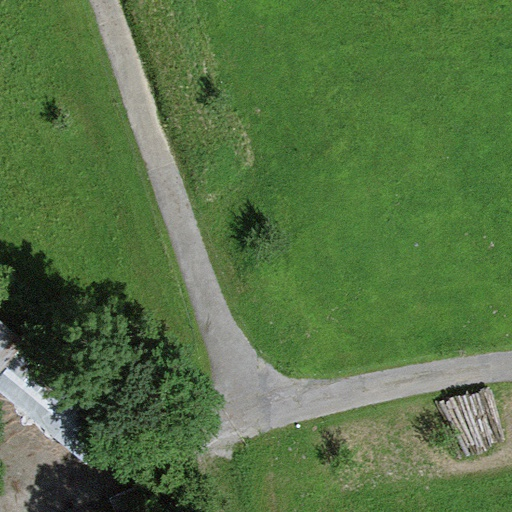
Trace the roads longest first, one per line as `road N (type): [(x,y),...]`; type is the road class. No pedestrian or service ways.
road 1 (track): [(251,411),(184,244),(110,0)]
road 2 (track): [(511,370),(251,411),(105,474)]
